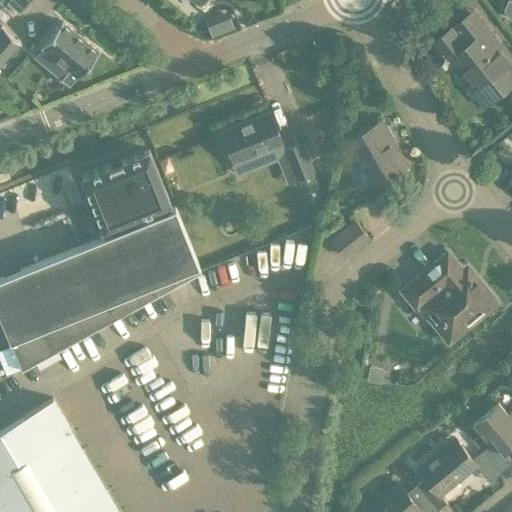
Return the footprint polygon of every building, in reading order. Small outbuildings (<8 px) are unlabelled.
[(99,50),(62,20),(41,45),(69,68),(61,78),(69,84),(77,74),(79,75),(99,50)] [(1,24),(0,25),(0,64),(21,41),(1,24)] [(453,27),(434,42),(445,56),(444,58),(447,62),(448,61),(459,74),(465,69),(491,100),(511,82),(511,56),(489,28),(468,45),(453,27)] [(221,130),(233,160),(281,141),(269,111),(221,130)] [(375,122),(347,138),(373,184),(393,173),(393,174),(398,172),(397,170),(405,165),(390,138),(385,140),(375,122)] [(301,141),(284,148),(296,176),(312,170),(301,141)] [(107,232),(174,205),(151,147),(85,174),(107,232)] [(199,268),(174,205),(107,232),(0,274),(0,311),(7,331),(12,343),(21,366),(24,365),(199,268)] [(330,205),(328,213),(337,214),(338,206),(330,205)] [(343,255),(367,236),(354,220),(330,239),(343,255)] [(446,250),(399,288),(414,306),(417,304),(446,340),(495,300),(480,281),(474,286),(446,250)] [(12,343),(0,348),(0,359),(6,373),(22,367),(21,366),(12,343)] [(222,353),(198,356),(203,385),(227,381),(222,353)] [(0,511),(119,511),(52,397),(0,427),(0,511)] [(510,445),(511,443),(511,410),(507,415),(497,403),(473,423),(485,438),(488,436),(493,441),(482,449),(486,454),(501,472),(511,462),(511,461),(501,448),(507,443),(510,445)] [(233,442),(238,409),(203,404),(198,438),(233,442)] [(414,485),(436,511),(447,502),(439,492),(475,464),(471,459),(454,437),(416,467),(424,477),(414,485)] [(475,464),(486,454),(482,449),(471,459),(475,464)] [(414,485),(405,492),(397,482),(360,511),(359,511),(414,511),(418,509),(420,511),(434,511),(436,511),(414,485)]
